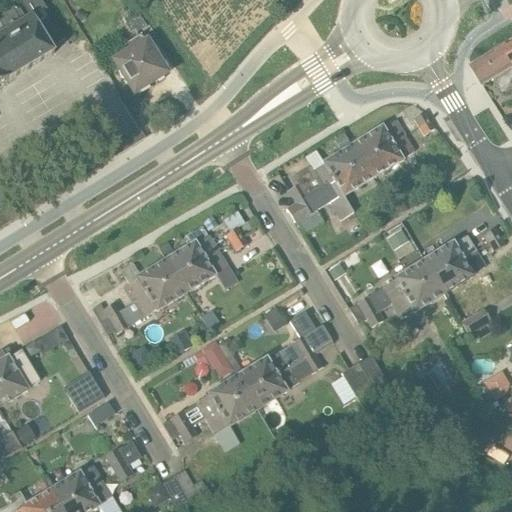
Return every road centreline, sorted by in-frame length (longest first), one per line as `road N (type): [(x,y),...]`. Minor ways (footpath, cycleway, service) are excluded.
road 1 (residential): [(222,139),(351,346)]
road 2 (residential): [(146,449),(36,255)]
road 3 (secondary): [(36,255),(222,139)]
road 4 (secondary): [(222,139),(360,42)]
road 5 (residential): [(491,164),(422,52)]
